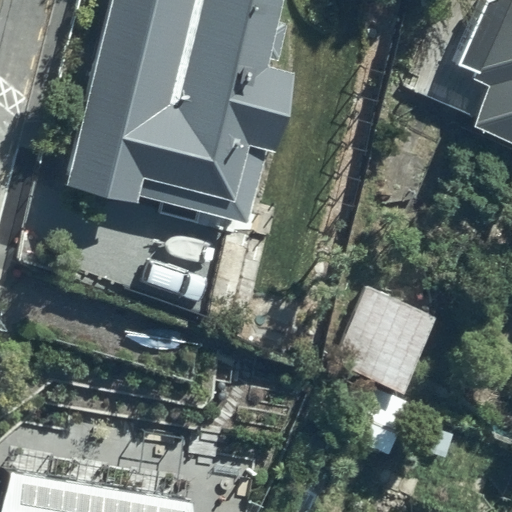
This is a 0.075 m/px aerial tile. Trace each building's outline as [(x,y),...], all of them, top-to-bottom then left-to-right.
[(98,0),(56,161),(123,178),(124,172),(234,201),(274,46),(256,41),(266,0),(98,0)] [(511,0),(468,0),(450,45),(468,52),(463,63),(479,70),(464,106),(511,120),(511,0)] [(360,272),(358,277),(329,350),(394,376),(425,297),(360,272)] [(380,441),(404,387),(346,362),(322,416),(380,441)] [(0,511),(174,511),(181,474),(0,444),(0,511)]
